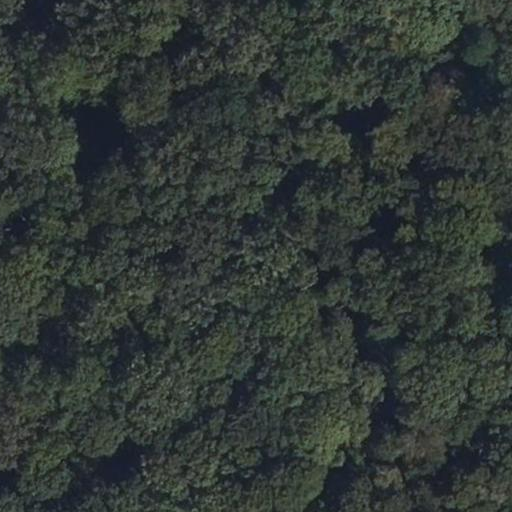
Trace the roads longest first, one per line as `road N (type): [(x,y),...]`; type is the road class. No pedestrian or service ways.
road 1 (track): [(205,511),(511,313)]
road 2 (track): [(464,119),(346,0)]
